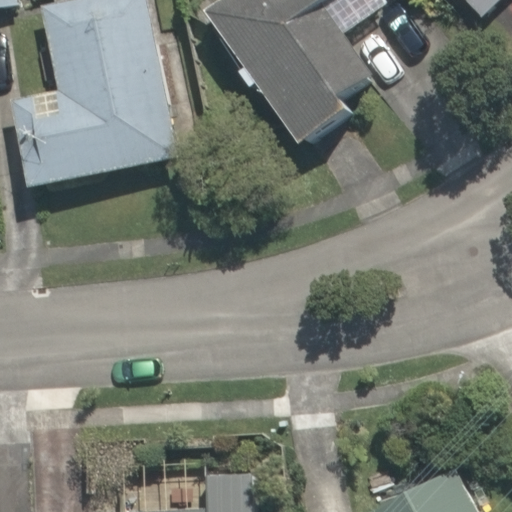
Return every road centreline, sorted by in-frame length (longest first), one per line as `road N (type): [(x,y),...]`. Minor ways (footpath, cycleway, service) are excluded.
road 1 (residential): [(446,269),(268,322),(0,350)]
road 2 (residential): [(511,371),(446,269)]
